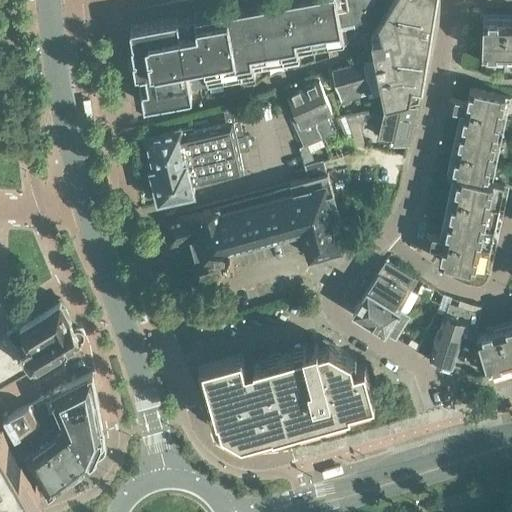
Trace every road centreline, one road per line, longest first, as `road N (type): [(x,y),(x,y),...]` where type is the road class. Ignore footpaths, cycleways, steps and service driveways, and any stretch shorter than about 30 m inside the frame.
road 1 (residential): [(70,132),(268,86),(350,54),(382,0)]
road 2 (residential): [(165,478),(85,192)]
road 3 (secondary): [(511,438),(353,485),(223,507)]
road 4 (residential): [(385,241),(413,206),(452,0)]
road 5 (residential): [(428,378),(331,317),(385,241)]
road 6 (secondary): [(321,511),(511,451)]
road 7 (residential): [(511,250),(492,292),(470,293),(385,241)]
road 8 (residential): [(70,132),(48,6)]
